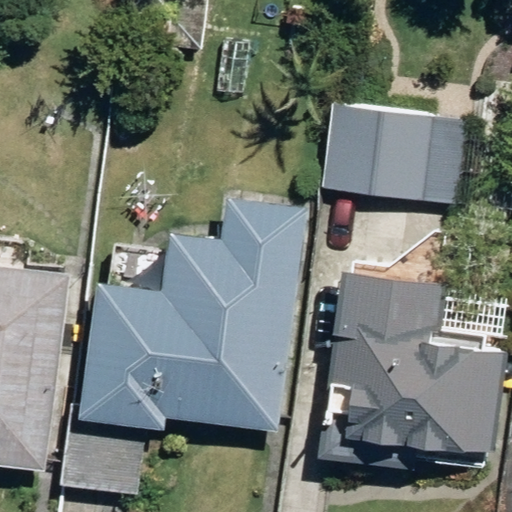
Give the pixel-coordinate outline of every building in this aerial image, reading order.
[(136,0),(131,40),(204,49),(209,0),(136,0)] [(326,186),(458,204),(470,119),(338,100),(326,186)] [(68,485),(138,495),(149,412),(281,428),(311,205),(234,195),(229,237),(177,229),(169,287),(101,280),(87,405),(77,405),(68,485)] [(0,465),(47,471),(70,273),(0,264),(0,465)] [(417,467),(419,445),(496,454),(507,352),(441,345),(449,281),(346,268),(323,454),(417,467)]
